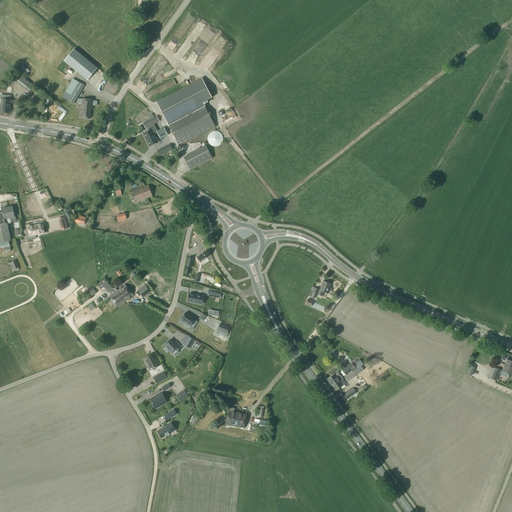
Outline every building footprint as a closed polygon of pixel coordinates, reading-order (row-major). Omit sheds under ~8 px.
[(76,52),(66,64),(86,81),(96,69),(76,52)] [(29,71),(25,68),(22,66),(18,71),(21,73),(25,76),(26,77),(30,71),(29,71)] [(30,83),(19,75),(14,82),(25,90),(30,83)] [(179,145),(201,134),(215,126),(209,115),(202,103),(206,101),(212,98),(202,78),(192,83),(188,85),(156,102),(166,121),(179,145)] [(73,104),(75,100),(84,86),(79,83),(70,97),(68,101),(73,104)] [(2,96),(1,100),(0,111),(9,113),(10,104),(13,104),(14,101),(11,101),(11,97),(2,96)] [(82,99),(81,109),(82,109),(80,117),(90,119),(91,110),(92,111),(93,101),(82,99)] [(226,113),(231,109),(226,102),(221,106),(226,113)] [(63,118),(69,110),(61,104),(59,106),(65,110),(60,116),(63,118)] [(156,116),(142,123),(145,128),(159,121),(156,116)] [(149,131),(143,134),(149,146),(158,142),(155,137),(159,135),(161,138),(167,135),(163,128),(157,131),(153,125),(147,128),(149,131)] [(211,129),(208,136),(219,140),(222,133),(211,129)] [(157,151),(160,156),(172,150),(170,145),(157,151)] [(206,146),(183,157),(190,170),(212,158),(206,146)] [(132,191),(136,202),(151,196),(148,186),(132,191)] [(10,218),(10,222),(16,221),(15,217),(14,217),(14,214),(12,207),(7,208),(10,218)] [(2,209),(2,212),(0,212),(0,224),(5,224),(4,219),(10,218),(7,208),(2,209)] [(84,225),(86,218),(79,216),(79,218),(76,217),(74,222),(84,225)] [(10,238),(7,224),(7,223),(5,224),(0,224),(0,242),(9,241),(10,241),(10,238)] [(33,227),(29,228),(30,235),(35,234),(35,235),(36,235),(38,234),(39,234),(39,233),(43,233),(42,225),(37,226),(37,225),(36,225),(34,226),(33,226),(33,227)] [(207,250),(200,254),(197,257),(200,262),(210,254),(207,250)] [(19,270),(15,261),(8,263),(12,273),(19,270)] [(108,284),(104,279),(97,284),(101,289),(104,286),(108,290),(108,289),(113,294),(109,297),(118,308),(125,302),(124,299),(125,298),(122,294),(120,296),(118,294),(117,294),(116,292),(113,289),(112,289),(108,284)] [(318,294),(322,296),(323,292),(327,294),(329,289),(329,288),(331,285),(324,282),(323,281),(321,284),(322,284),(322,285),(318,294)] [(125,285),(116,292),(117,294),(118,294),(120,296),(122,294),(125,298),(124,299),(125,302),(129,299),(129,298),(133,295),(125,285)] [(145,285),(138,291),(143,297),(150,292),(148,290),(145,285)] [(199,304),(200,296),(189,294),(187,302),(199,304)] [(305,305),(311,307),(313,301),(308,299),(305,305)] [(181,320),(184,322),(183,325),(187,327),(188,325),(191,326),(192,324),(195,325),(197,322),(195,320),(195,319),(185,313),(181,320)] [(230,328),(220,324),(217,329),(227,334),(230,328)] [(184,346),(190,349),(195,340),(189,337),(184,346)] [(177,351),(181,347),(177,343),(175,345),(169,340),(164,345),(171,353),(175,349),(177,351)] [(151,355),(144,358),(149,368),(150,367),(152,370),(156,367),(160,365),(157,359),(154,361),(151,355)] [(342,370),(346,376),(353,371),(360,366),(355,360),(351,363),(351,364),(342,370)] [(511,371),(511,367),(504,364),(502,371),(511,375),(511,371)] [(488,378),(496,381),(501,370),(495,368),(492,367),(488,378)] [(346,376),(344,377),(347,381),(356,375),(353,371),(346,376)] [(164,372),(153,378),(156,383),(167,378),(167,377),(164,372)] [(334,374),(327,379),(332,386),(342,379),(339,374),(336,376),(334,374)] [(342,379),(332,386),(335,391),(346,383),(342,379)] [(343,395),(347,400),(356,393),(355,391),(353,388),(343,395)] [(213,389),(211,396),(222,400),(224,393),(213,389)] [(166,401),(161,393),(151,399),(153,402),(152,403),(153,403),(155,407),(166,401)] [(185,398),(182,393),(177,396),(180,401),(185,398)] [(173,410),(167,414),(170,418),(176,414),(173,410)] [(226,424),(243,428),(246,414),(228,411),(226,424)] [(190,422),(194,426),(200,418),(195,415),(190,422)] [(161,429),(157,431),(162,438),(165,436),(166,437),(169,434),(169,433),(173,431),(169,424),(164,427),(163,426),(161,428),(161,429)]
